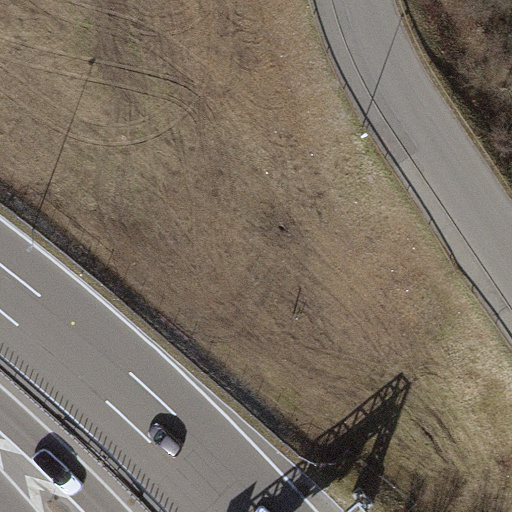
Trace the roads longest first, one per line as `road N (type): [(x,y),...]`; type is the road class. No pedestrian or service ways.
road 1 (motorway): [(226,511),(0,297)]
road 2 (residential): [(366,0),(420,116),(511,252)]
road 3 (motorway): [(0,407),(108,511)]
